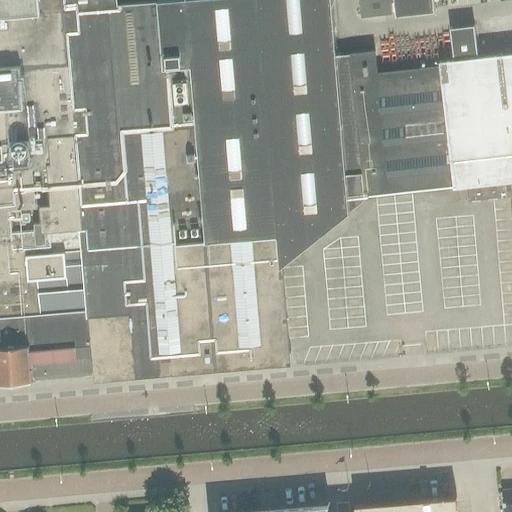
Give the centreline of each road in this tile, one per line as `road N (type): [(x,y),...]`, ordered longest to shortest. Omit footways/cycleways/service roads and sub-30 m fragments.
road 1 (residential): [(511,364),(0,409)]
road 2 (residential): [(0,490),(511,446)]
road 3 (unknown): [(362,340),(349,233),(341,228),(294,265),(305,345),(340,343)]
road 4 (unknown): [(421,333),(478,321),(468,224),(458,212),(425,214),(411,216),(408,231)]
